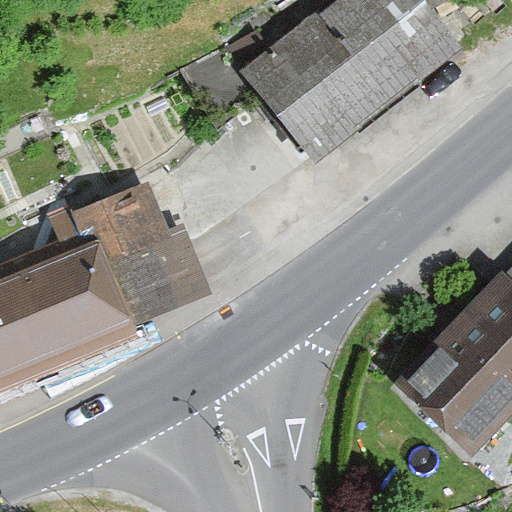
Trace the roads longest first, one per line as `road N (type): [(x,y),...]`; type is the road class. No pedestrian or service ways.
road 1 (primary): [(511,112),(212,364)]
road 2 (primary): [(0,472),(212,364)]
road 3 (secondary): [(212,364),(252,511)]
